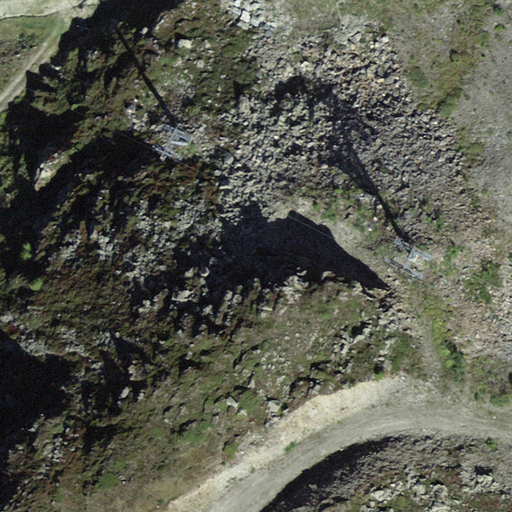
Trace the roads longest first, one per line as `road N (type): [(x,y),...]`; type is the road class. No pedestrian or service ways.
road 1 (track): [(240,511),(289,466),(362,426),(414,414),(511,428)]
road 2 (track): [(89,0),(0,103)]
